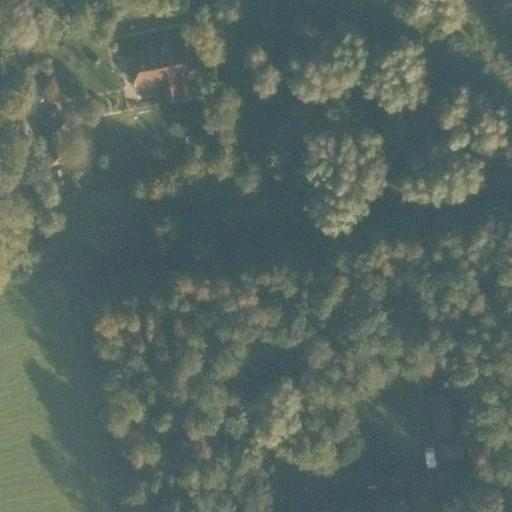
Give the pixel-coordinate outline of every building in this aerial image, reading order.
[(194,66),(189,40),(171,43),(129,50),(135,82),(163,77),(166,97),(197,92),(192,66),(194,66)] [(77,153),(67,122),(42,131),(52,162),(77,153)] [(435,433),(469,430),(466,389),(432,392),(435,433)] [(478,460),(478,459),(411,471),(417,504),(484,493),(478,460)] [(294,508),(326,505),(322,465),(290,468),(294,508)]
